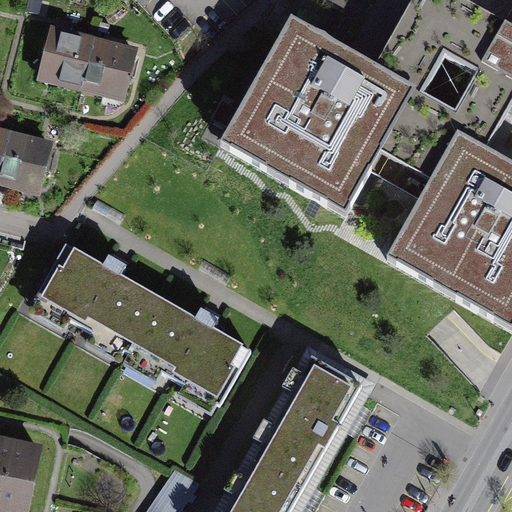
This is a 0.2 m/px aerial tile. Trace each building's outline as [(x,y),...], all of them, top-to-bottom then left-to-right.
[(375,71),(312,36),(291,24),(220,149),(345,219),(371,174),(408,110),(486,154),(490,145),(511,106),(511,86),(481,70),(505,29),(454,0),(415,0),(378,67),(375,71)] [(481,70),(511,86),(511,14),(505,29),(481,70)] [(94,52),(52,40),(39,88),(82,100),(94,52)] [(137,63),(94,52),(82,100),(124,111),(137,63)] [(408,110),(371,174),(421,202),(387,263),(511,334),(511,333),(511,168),(486,154),(408,110)] [(0,169),(8,137),(0,135),(0,169)] [(51,148),(8,137),(0,169),(0,187),(38,197),(51,148)] [(85,353),(117,371),(154,307),(65,256),(29,320),(65,340),(71,331),(91,343),(85,353)] [(154,307),(117,371),(155,393),(162,382),(185,395),(179,404),(214,424),(250,361),(154,307)] [(249,462),(308,495),(368,389),(309,356),(249,462)] [(28,511),(41,460),(0,451),(0,511),(28,511)] [(298,511),(308,495),(249,462),(220,511),(298,511)] [(181,511),(201,485),(176,468),(144,511),(181,511)]
